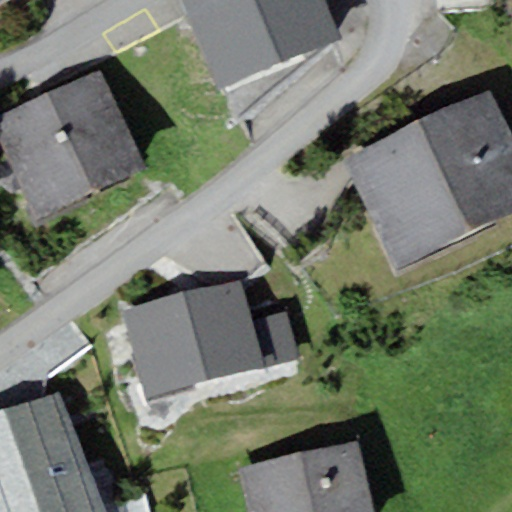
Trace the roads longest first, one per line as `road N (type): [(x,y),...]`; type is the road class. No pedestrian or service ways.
road 1 (residential): [(0,358),(236,201),(330,126),(404,46),(403,0)]
road 2 (residential): [(156,0),(92,50),(0,75)]
